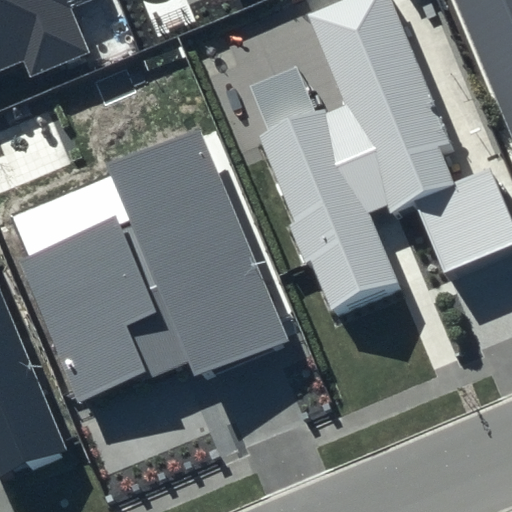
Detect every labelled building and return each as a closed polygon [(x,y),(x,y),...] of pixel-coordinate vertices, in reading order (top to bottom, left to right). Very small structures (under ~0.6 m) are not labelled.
[(0,0),(0,70),(18,62),(27,78),(89,52),(71,8),(92,0),(0,0)] [(390,0),(341,0),(307,14),(346,105),(262,141),(335,318),(402,289),(372,220),(413,202),(442,272),(511,243),(511,220),(489,168),(455,182),(439,149),(452,144),(390,0)] [(511,0),(456,0),(511,130),(511,0)] [(128,214),(21,263),(81,408),(186,363),(194,384),(290,344),(199,127),(107,167),(128,214)] [(0,290),(0,477),(68,448),(0,290)]
